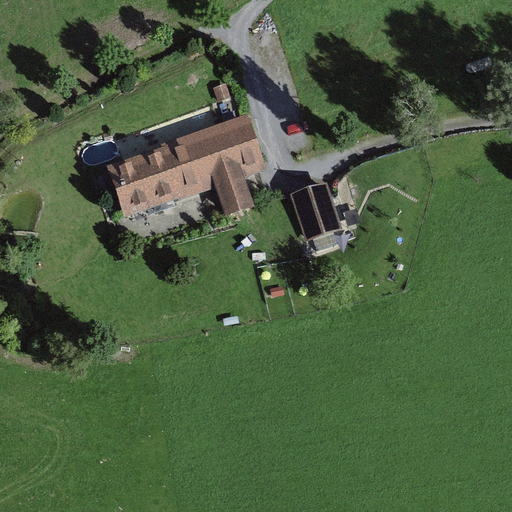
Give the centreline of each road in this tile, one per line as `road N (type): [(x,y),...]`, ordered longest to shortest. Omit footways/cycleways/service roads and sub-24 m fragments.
road 1 (track): [(23,113),(269,0)]
road 2 (track): [(285,175),(374,138),(511,111)]
road 3 (track): [(285,175),(238,41),(244,18)]
road 4 (track): [(122,142),(255,89)]
